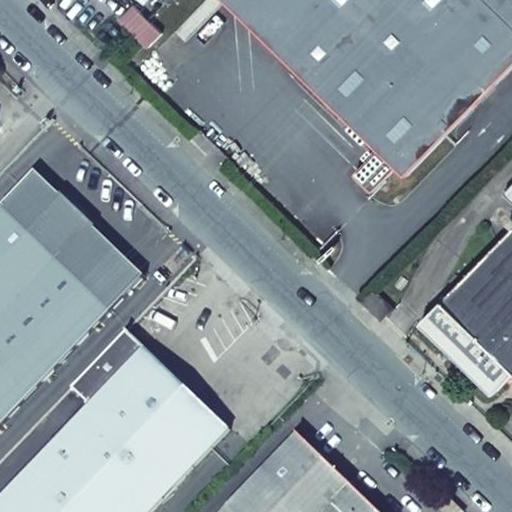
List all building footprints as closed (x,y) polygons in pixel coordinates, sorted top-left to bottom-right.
[(511,0),(226,0),(380,149),(356,174),(374,191),(398,166),(408,175),(511,66),(511,0)] [(149,19),(134,7),(120,19),(135,34),(149,19)] [(163,34),(149,19),(135,34),(149,46),(163,34)] [(0,427),(145,276),(37,173),(0,211),(0,427)] [(511,185),(504,194),(511,201),(511,218),(508,223),(511,226),(511,230),(421,324),(442,344),(439,347),(439,349),(439,352),(444,357),(448,359),(451,359),(454,356),(493,394),(511,373),(511,185)] [(394,309),(376,293),(366,305),(383,321),(394,309)] [(91,405),(0,499),(0,511),(155,511),(233,431),(128,331),(74,388),(91,405)] [(378,511),(296,433),(220,511),(378,511)] [(463,511),(448,497),(437,507),(441,511),(463,511)]
